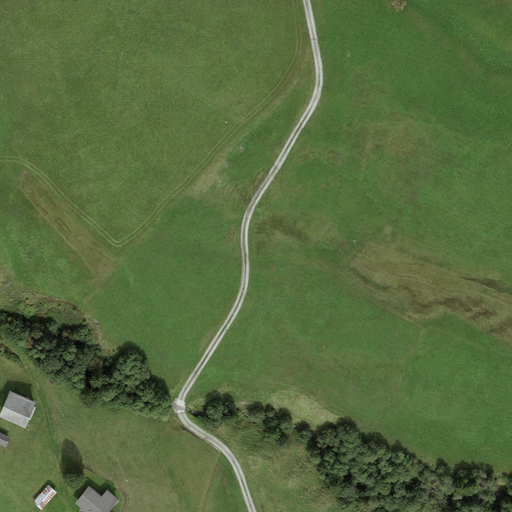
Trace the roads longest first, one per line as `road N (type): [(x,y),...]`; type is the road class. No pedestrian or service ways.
road 1 (track): [(185,388),(251,290),(250,217),(325,89),(308,0)]
road 2 (track): [(0,339),(26,363),(39,391),(70,511)]
